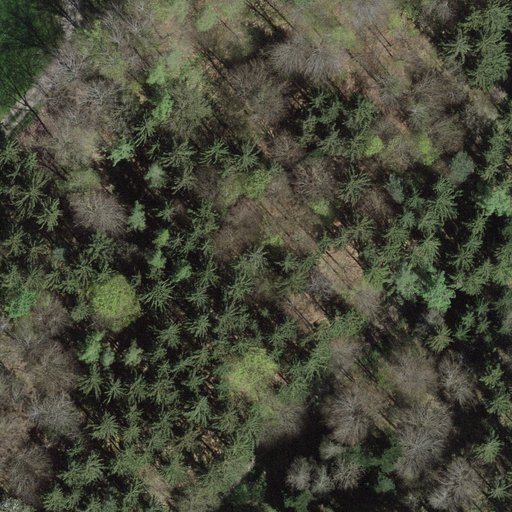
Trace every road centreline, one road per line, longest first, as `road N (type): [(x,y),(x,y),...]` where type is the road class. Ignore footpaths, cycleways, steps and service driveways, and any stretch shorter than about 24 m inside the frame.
road 1 (track): [(511,59),(442,261),(395,324),(208,511)]
road 2 (track): [(70,0),(72,44),(0,148)]
